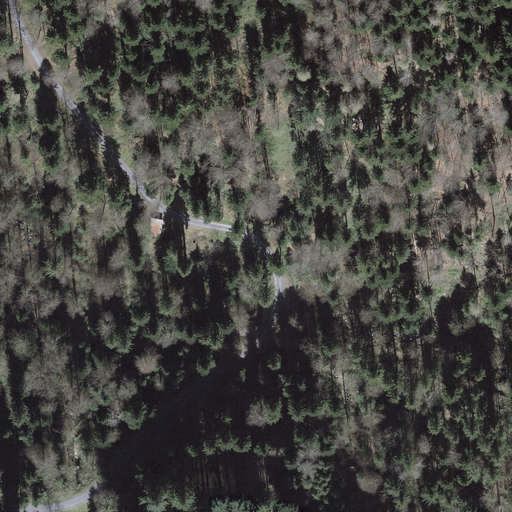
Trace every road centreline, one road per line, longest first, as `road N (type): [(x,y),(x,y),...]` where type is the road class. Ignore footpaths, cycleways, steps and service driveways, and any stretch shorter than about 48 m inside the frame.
road 1 (track): [(9,0),(71,110),(147,195),(176,219),(243,231),(264,247),(278,295),(263,333)]
road 2 (track): [(222,370),(88,493),(61,507),(0,504)]
